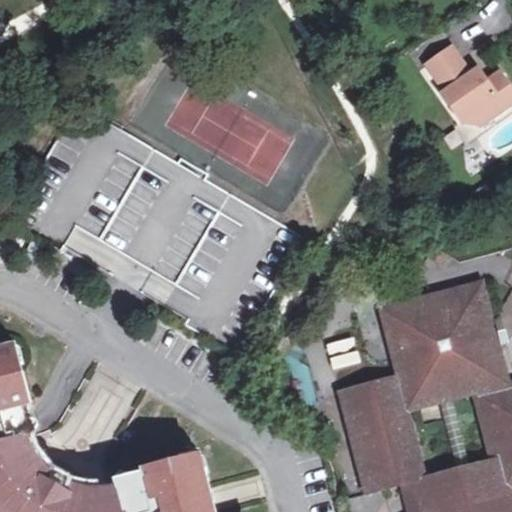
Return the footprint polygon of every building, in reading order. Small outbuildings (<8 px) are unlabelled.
[(444,95),(466,124),(475,117),(483,127),(511,105),(511,89),(499,72),(488,80),(478,69),(472,73),(453,49),(429,66),(447,92),(444,95)] [(475,117),(466,124),(483,127),(475,117)] [(66,243),(109,268),(118,251),(76,227),(66,243)] [(511,511),(511,384),(509,385),(498,344),(492,320),(482,281),(447,290),(449,297),(416,306),(414,299),(380,308),(396,370),(338,386),(361,476),(382,488),(409,482),(417,511),(511,511)] [(449,297),(447,290),(414,299),(416,306),(449,297)] [(511,293),(499,316),(511,323),(511,293)] [(492,320),(498,344),(508,341),(502,317),(492,320)] [(357,340),(328,345),(332,372),(361,367),(357,340)] [(0,354),(0,444),(27,437),(38,435),(19,361),(6,353),(0,354)] [(27,437),(0,444),(0,508),(2,511),(121,511),(116,490),(90,492),(74,488),(70,494),(66,492),(68,488),(64,478),(53,479),(50,482),(46,480),(50,474),(36,459),(27,437)] [(74,488),(90,492),(70,465),(36,459),(50,474),(46,480),(50,482),(53,479),(64,478),(68,488),(66,492),(70,494),(74,488)] [(116,490),(121,511),(212,511),(201,468),(189,461),(114,480),(116,490)] [(366,493),(382,488),(361,476),(366,493)]
